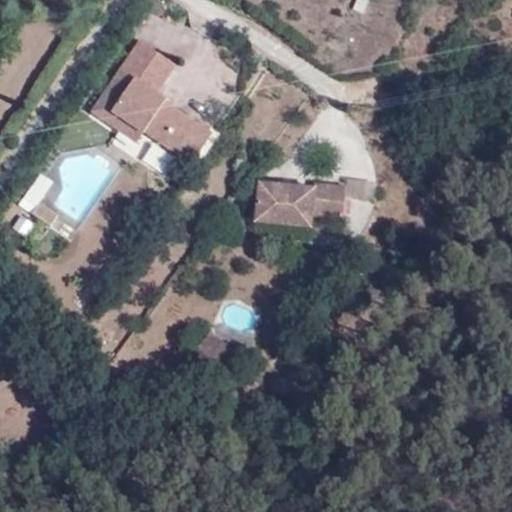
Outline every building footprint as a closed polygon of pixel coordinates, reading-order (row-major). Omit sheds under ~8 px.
[(194,165),(215,135),(158,96),(156,95),(176,66),(141,42),(93,111),(139,143),(146,133),(146,132),(194,165)] [(151,141),(139,160),(169,178),(181,159),(151,141)] [(37,171),(18,205),(32,212),(51,179),(37,171)] [(314,184),(314,189),(256,183),(253,224),(310,230),(311,217),(341,220),(344,187),(314,184)] [(59,216),(40,204),(33,215),(51,227),(59,216)] [(46,252),(57,236),(40,224),(29,240),(46,252)] [(210,378),(229,348),(208,334),(189,364),(210,378)]
